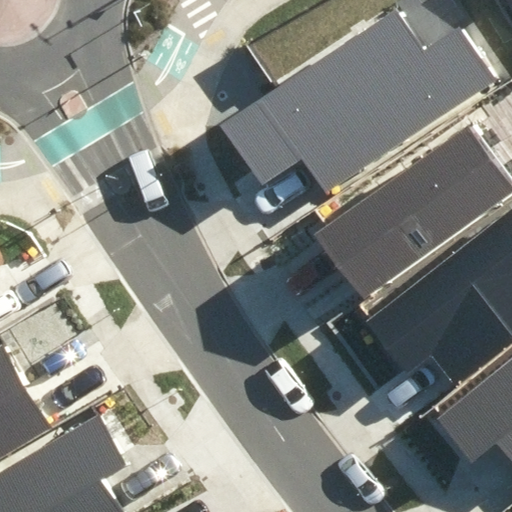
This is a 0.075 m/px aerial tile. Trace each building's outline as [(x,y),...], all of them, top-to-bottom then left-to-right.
[(499,77),(463,24),(424,50),(395,8),(222,125),(262,184),(301,157),(327,194),(499,77)] [(363,300),(511,189),(511,176),(471,121),(315,236),(363,300)] [(511,211),(366,322),(404,373),(433,352),(456,383),(511,341),(511,211)] [(0,458),(54,427),(6,345),(0,348),(0,458)] [(511,453),(511,358),(439,417),(472,458),(499,437),(511,453)] [(0,511),(124,511),(105,479),(129,464),(100,414),(0,472),(0,511)]
